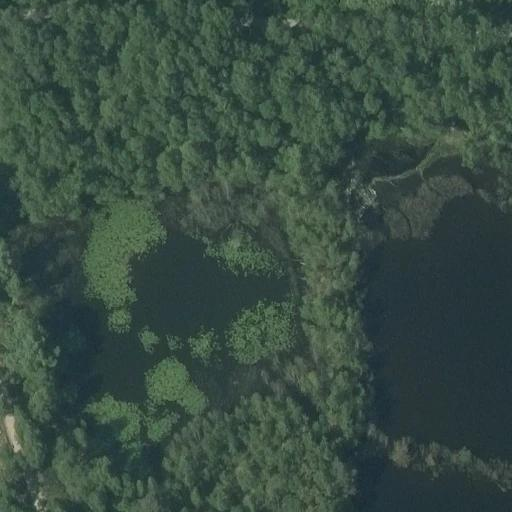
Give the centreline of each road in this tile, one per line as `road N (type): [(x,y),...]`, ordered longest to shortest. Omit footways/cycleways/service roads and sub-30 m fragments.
road 1 (track): [(511,31),(0,23)]
road 2 (track): [(0,395),(40,511)]
